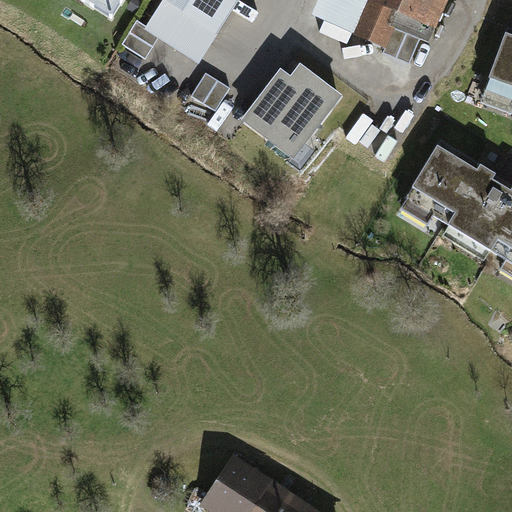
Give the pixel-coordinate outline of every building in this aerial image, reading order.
[(94,0),(111,10),(117,0),(94,0)] [(164,0),(146,29),(199,63),(239,0),(164,0)] [(369,0),(356,31),(384,43),(393,24),(427,39),(443,0),(369,0)] [(135,25),(123,44),(146,59),(158,39),(135,25)] [(421,40),(393,28),(383,53),(410,64),(421,40)] [(511,28),(510,28),(487,90),(511,98),(511,28)] [(280,68),(241,119),(292,159),(341,96),(301,66),(292,77),(280,68)] [(207,72),(192,96),(215,111),(231,87),(207,72)] [(496,173),(441,140),(406,200),(511,262),(511,186),(510,190),(502,185),(492,179),(496,173)] [(317,511),(235,456),(200,506),(208,511),(317,511)]
